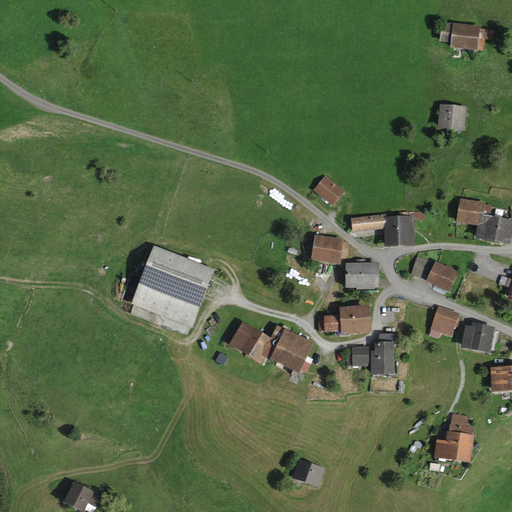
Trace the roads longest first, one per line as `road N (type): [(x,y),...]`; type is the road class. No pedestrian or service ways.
road 1 (unclassified): [(384,259),(287,187),(39,102),(0,76)]
road 2 (track): [(232,298),(306,323),(320,341),(341,346),(375,335),(379,305),(398,283)]
road 3 (unclassified): [(511,330),(398,283),(384,259)]
road 4 (unclassified): [(384,259),(434,246),(511,249)]
